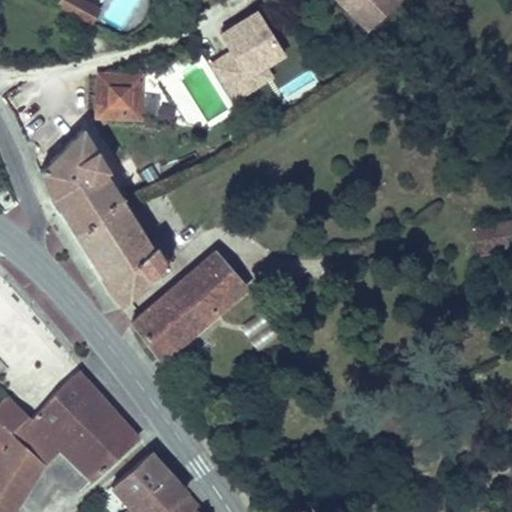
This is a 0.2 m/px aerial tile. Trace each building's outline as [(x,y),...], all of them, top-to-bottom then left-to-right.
[(82,19),(88,4),(80,0),(61,0),(58,7),(82,19)] [(399,0),(352,0),(374,23),(399,0)] [(102,12),(88,4),(82,19),(95,26),(102,12)] [(275,75),(267,62),(286,50),(257,4),(219,28),(231,46),(207,60),(232,101),(275,75)] [(136,125),(140,79),(101,76),(97,121),(136,125)] [(78,240),(120,198),(105,174),(108,169),(83,130),(40,171),(45,179),(53,201),(78,240)] [(78,240),(119,305),(168,266),(156,244),(151,247),(120,198),(78,240)] [(511,225),(491,231),(495,248),(511,245),(511,225)] [(133,322),(161,360),(245,291),(214,256),(133,322)] [(243,327),(255,349),(277,336),(265,315),(243,327)] [(0,357),(0,375),(9,367),(0,357)] [(73,371),(27,415),(49,444),(84,484),(128,437),(73,371)] [(18,407),(4,395),(0,398),(0,495),(12,503),(35,467),(7,437),(25,413),(18,407)] [(27,415),(25,413),(7,437),(35,467),(49,444),(27,415)] [(144,454),(110,487),(129,507),(160,473),(144,454)] [(133,511),(194,511),(160,473),(129,507),(133,511)] [(0,511),(5,511),(12,503),(0,495),(0,511)]
